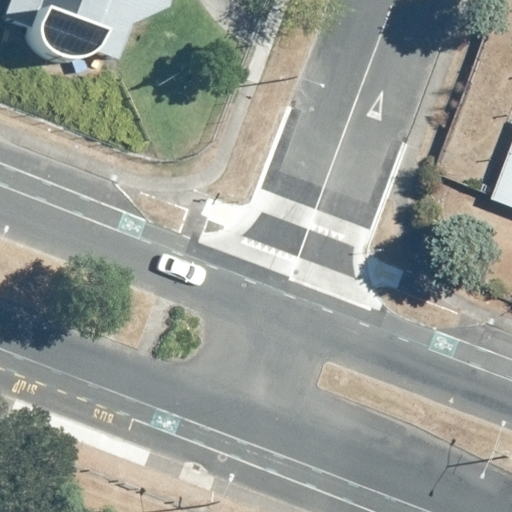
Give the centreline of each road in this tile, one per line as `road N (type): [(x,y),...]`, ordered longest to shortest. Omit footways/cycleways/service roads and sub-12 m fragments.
road 1 (residential): [(273,320),(391,0)]
road 2 (secondary): [(0,214),(273,320)]
road 3 (secondary): [(488,511),(238,416)]
road 4 (secondary): [(238,416),(0,325)]
road 5 (secondary): [(273,320),(511,408)]
